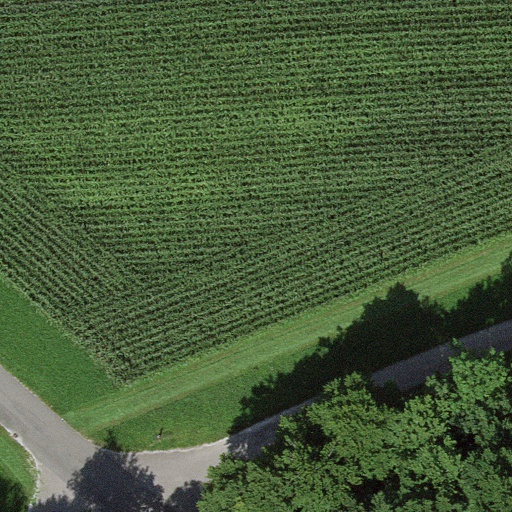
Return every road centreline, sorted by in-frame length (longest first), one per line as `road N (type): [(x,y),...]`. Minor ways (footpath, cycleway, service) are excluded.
road 1 (track): [(95,511),(511,342)]
road 2 (unclassified): [(0,390),(134,511)]
